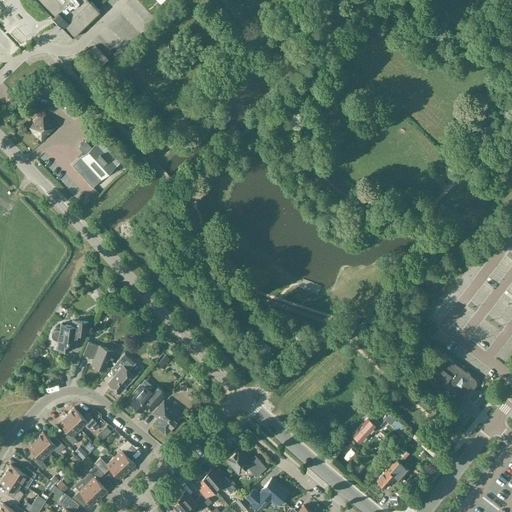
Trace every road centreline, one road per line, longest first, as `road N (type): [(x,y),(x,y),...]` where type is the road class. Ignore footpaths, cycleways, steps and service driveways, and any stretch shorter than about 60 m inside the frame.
road 1 (tertiary): [(241,398),(0,138)]
road 2 (residential): [(0,454),(41,404),(70,391),(92,396),(169,461)]
road 3 (tertiary): [(425,511),(511,401)]
road 4 (tertiary): [(343,489),(241,398)]
